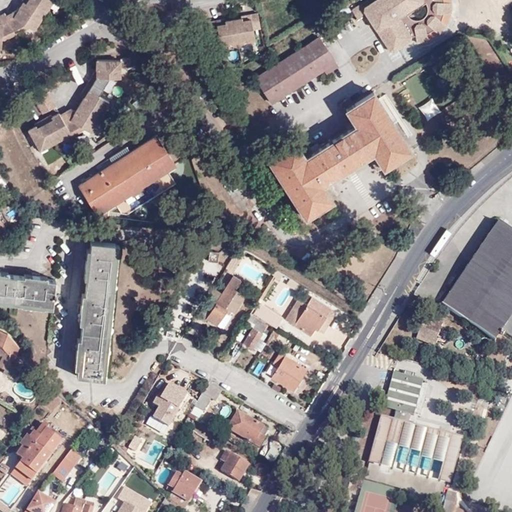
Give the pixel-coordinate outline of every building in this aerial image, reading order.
[(0,49),(1,49),(1,41),(4,42),(15,36),(12,31),(17,28),(22,22),(30,28),(34,31),(39,23),(37,21),(42,15),(44,16),(49,8),(47,7),(51,0),(23,0),(22,2),(24,3),(17,13),(16,12),(6,17),(5,14),(0,16),(0,49)] [(365,0),(351,9),(357,19),(366,13),(389,50),(395,51),(411,41),(411,36),(415,36),(417,42),(428,40),(427,34),(434,30),(438,34),(446,26),(441,21),(444,13),(451,14),(452,2),(444,2),(443,0),(365,0)] [(222,25),(221,20),(208,23),(210,38),(218,36),(220,47),(229,45),(229,43),(244,40),(245,42),(254,41),(252,30),(260,28),(257,14),(244,16),(245,20),(242,21),(241,19),(225,22),(225,24),(222,25)] [(22,22),(17,28),(20,33),(30,28),(22,22)] [(336,67),(317,36),(253,77),(270,104),(322,72),(324,75),(336,67)] [(229,43),(229,45),(238,48),(245,42),(244,40),(229,43)] [(28,131),(38,150),(45,145),(47,148),(63,139),(62,136),(69,132),(70,135),(72,137),(82,131),(84,129),(91,133),(96,125),(93,123),(102,110),(104,111),(109,103),(98,96),(105,86),(105,79),(120,79),(120,69),(118,69),(118,61),(97,61),(96,70),(96,73),(95,73),(82,93),(86,96),(83,99),(75,113),(73,116),(67,112),(60,116),(59,114),(51,118),(52,120),(50,121),(48,118),(37,124),(40,127),(37,129),(35,127),(28,131)] [(373,91),(343,109),(353,124),(303,154),(294,140),(267,157),(305,217),(332,199),(322,184),(372,153),(382,168),(410,150),(373,91)] [(55,107),(47,93),(34,101),(42,115),(55,107)] [(427,119),(440,111),(432,97),(418,105),(427,119)] [(175,164),(157,135),(80,185),(98,214),(118,201),(125,213),(175,180),(168,169),(175,164)] [(255,209),(238,185),(222,196),(238,221),(255,209)] [(511,230),(499,222),(442,306),(494,341),(501,330),(511,337),(511,230)] [(76,377),(101,379),(115,244),(91,242),(90,250),(87,279),(85,295),(82,324),(80,340),(77,369),(76,377)] [(115,244),(101,379),(105,379),(119,244),(115,244)] [(218,263),(220,253),(211,252),(210,262),(218,263)] [(0,299),(53,305),(55,281),(47,280),(23,277),(7,275),(0,274),(0,299)] [(216,304),(210,300),(198,319),(205,323),(207,320),(217,325),(227,309),(230,311),(234,313),(243,297),(234,291),(240,281),(233,276),(223,294),(216,304)] [(214,289),(207,299),(210,300),(216,304),(223,294),(214,289)] [(79,324),(82,324),(85,295),(82,295),(81,305),(78,305),(77,308),(77,313),(80,314),(79,324)] [(317,328),(323,331),(331,318),(333,312),(333,309),(330,307),(312,296),(307,303),(326,315),(317,328)] [(315,326),(317,328),(326,315),(307,303),(298,298),(286,318),(311,333),(315,326)] [(53,305),(0,299),(0,302),(5,303),(5,302),(21,304),(21,305),(44,308),(44,307),(52,307),(53,305)] [(227,309),(217,325),(221,328),(229,316),(228,315),(230,311),(227,309)] [(254,350),(267,325),(250,315),(245,323),(253,328),(243,344),(254,350)] [(442,324),(425,317),(416,338),(433,345),(442,324)] [(0,343),(2,345),(0,348),(0,365),(5,368),(4,372),(15,378),(19,369),(15,367),(16,365),(10,362),(18,345),(9,333),(0,327),(0,343)] [(74,369),(77,369),(80,340),(77,340),(76,350),(73,350),(73,354),(72,358),(75,358),(74,369)] [(306,369),(280,353),(273,364),(278,367),(272,376),(294,390),(306,369)] [(26,368),(21,375),(32,384),(37,377),(26,368)] [(476,371),(466,369),(464,376),(474,379),(476,371)] [(423,380),(393,372),(388,392),(384,408),(395,411),(393,419),(381,415),(368,463),(450,485),(463,437),(409,423),(410,415),(414,416),(423,380)] [(215,404),(223,390),(209,382),(195,406),(203,412),(210,402),(215,404)] [(167,389),(185,400),(188,393),(170,383),(167,389)] [(44,387),(37,397),(43,401),(46,396),(50,392),(44,387)] [(51,411),(61,398),(52,389),(46,396),(43,401),(41,403),(51,411)] [(169,427),(185,400),(167,389),(160,400),(164,402),(154,418),(169,427)] [(238,412),(227,428),(260,448),(266,438),(260,435),(264,428),(238,412)] [(22,461),(14,471),(21,477),(23,475),(31,482),(64,440),(48,427),(49,426),(45,423),(44,424),(37,433),(34,431),(30,437),(27,436),(20,444),(22,446),(16,455),(22,461)] [(361,438),(355,435),(348,448),(354,451),(361,438)] [(133,436),(128,448),(137,451),(142,439),(133,436)] [(270,447),(265,459),(275,462),(279,451),(270,447)] [(249,466),(226,452),(221,461),(226,464),(221,473),(239,483),(249,466)] [(177,461),(169,456),(165,462),(173,467),(177,461)] [(64,459),(51,476),(61,482),(74,466),(64,459)] [(21,477),(14,471),(12,473),(28,486),(31,482),(23,475),(21,477)] [(177,496),(189,503),(200,483),(183,473),(181,476),(176,473),(168,487),(173,490),(172,493),(177,496)] [(0,486),(0,500),(8,507),(26,487),(11,474),(0,486)] [(146,511),(152,503),(125,487),(118,499),(124,503),(118,511),(146,511)] [(455,496),(446,493),(443,503),(452,506),(455,496)] [(48,511),(54,504),(38,494),(28,511),(48,511)] [(177,496),(173,503),(184,511),(189,503),(177,496)] [(91,511),(94,505),(76,499),(73,510),(63,506),(61,511),(91,511)]
